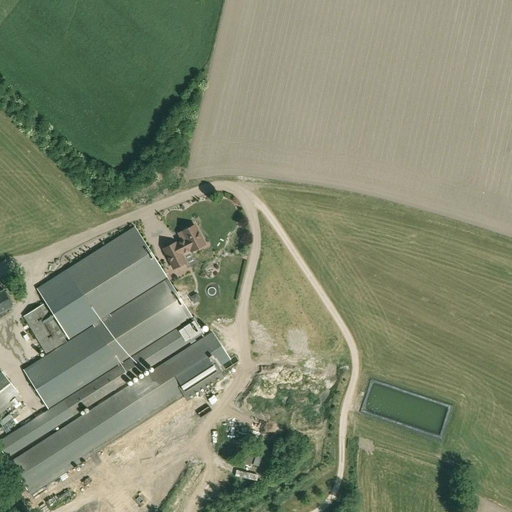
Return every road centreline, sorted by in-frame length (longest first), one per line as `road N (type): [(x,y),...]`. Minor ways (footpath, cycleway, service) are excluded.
road 1 (track): [(317,511),(337,490),(343,464),(352,343),(249,187),(211,189),(30,257)]
road 2 (track): [(207,422),(248,369),(240,326),(255,234),(232,186)]
